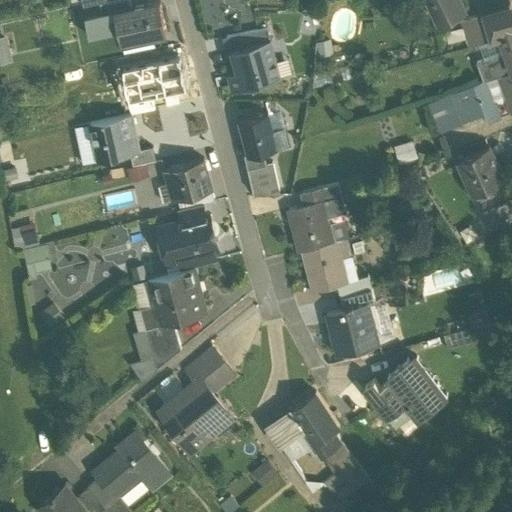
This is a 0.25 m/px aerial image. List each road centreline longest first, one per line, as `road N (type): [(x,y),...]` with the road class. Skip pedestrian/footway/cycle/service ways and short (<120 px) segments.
road 1 (track): [(0,201),(50,460),(0,494)]
road 2 (residential): [(183,0),(262,289)]
road 3 (residential): [(262,289),(83,440)]
